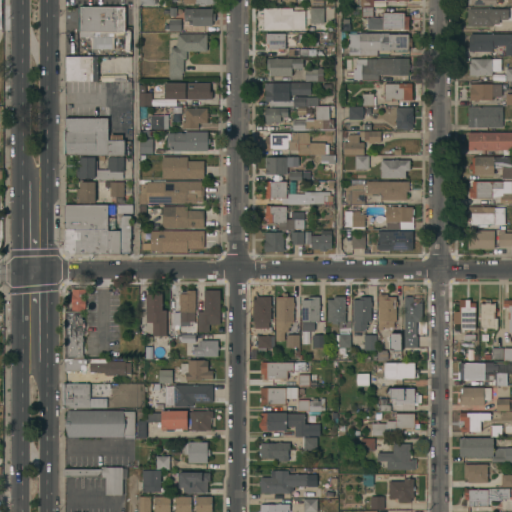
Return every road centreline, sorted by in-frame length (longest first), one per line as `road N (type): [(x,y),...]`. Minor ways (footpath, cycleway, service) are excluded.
road 1 (residential): [(237,0),(239,511)]
road 2 (residential): [(441,511),(443,0)]
road 3 (residential): [(511,270),(0,268)]
road 4 (secondary): [(48,269),(48,0)]
road 5 (secondary): [(22,269),(22,511)]
road 6 (secondary): [(22,0),(23,156)]
road 7 (secondary): [(48,511),(49,380)]
